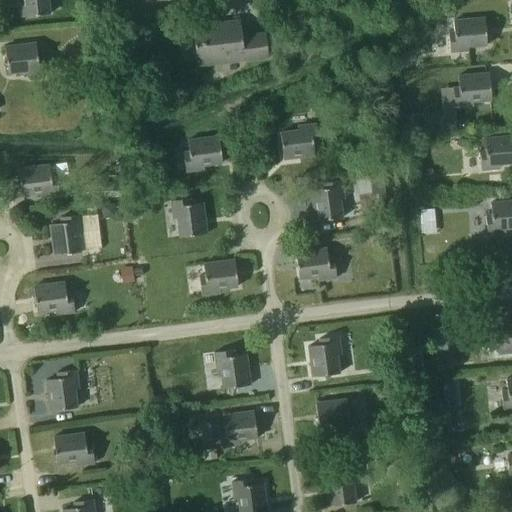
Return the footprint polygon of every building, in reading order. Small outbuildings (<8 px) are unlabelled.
[(19,0),(22,17),(49,14),(46,0),(19,0)] [(454,32),(448,32),(449,52),(468,50),(468,46),(486,45),(484,18),(453,20),(454,32)] [(192,26),(196,66),(267,58),(265,33),(241,36),(239,20),(192,26)] [(35,43),(4,47),(7,74),(26,72),(26,76),(44,73),(42,54),(36,55),(35,43)] [(452,88),(454,107),(472,106),(472,102),(491,100),(488,73),(457,76),(458,87),(452,88)] [(339,89),(351,113),(366,105),(353,81),(339,89)] [(469,129),(468,119),(457,120),(458,130),(469,129)] [(279,133),(283,160),(314,156),(312,144),(318,143),(316,124),(297,126),(298,130),(279,133)] [(479,150),(481,170),(499,168),(499,164),(511,163),(511,135),(484,138),(485,150),(479,150)] [(188,152),(182,152),(185,172),(203,170),(203,166),(221,163),(218,136),(187,140),(188,152)] [(17,169),(21,196),(39,194),(40,198),(58,195),(56,176),(50,177),(48,165),(17,169)] [(383,167),(369,169),(372,195),(385,193),(383,167)] [(421,186),(434,185),(433,172),(420,173),(421,186)] [(322,189),(311,190),(315,221),(342,218),(339,199),(343,199),(341,180),(321,183),(322,189)] [(190,199),(170,201),(173,219),(177,219),(179,237),(206,234),(202,203),(190,205),(190,199)] [(491,214),(485,215),(487,234),(505,233),(505,229),(511,228),(511,200),(490,203),(491,214)] [(60,223),(49,225),(53,256),(80,252),(77,234),(81,233),(79,215),(78,207),(73,208),(74,215),(60,217),(60,223)] [(421,210),(422,222),(435,221),(434,209),(421,210)] [(389,228),(377,229),(380,247),(391,245),(389,228)] [(326,248),(295,252),(298,279),(317,277),(317,281),(336,278),(333,259),(327,260),(326,248)] [(198,276),(201,296),(219,293),(219,289),(237,287),(234,260),(203,264),(204,275),(198,276)] [(142,268),(133,269),(134,277),(142,276),(142,268)] [(33,286),(36,313),(55,311),(55,315),(74,312),(71,293),(65,294),(64,282),(33,286)] [(501,334),(496,335),(497,354),(511,352),(511,321),(500,322),(501,334)] [(432,328),(433,340),(446,339),(445,327),(432,328)] [(308,346),(312,377),(339,374),(336,355),(340,355),(338,336),(318,339),(319,345),(308,346)] [(214,353),(216,371),(220,371),(222,389),(249,385),(245,355),(234,356),(233,350),(214,353)] [(389,375),(402,375),(402,366),(389,367),(389,375)] [(57,379),(45,380),(49,411),(76,408),(74,389),(78,389),(75,370),(56,373),(57,379)] [(501,391),(502,411),(511,409),(511,378),(506,379),(507,391),(501,391)] [(443,384),(444,397),(456,395),(455,383),(443,384)] [(315,403),(318,430),(337,428),(337,432),(356,430),(353,410),(347,411),(346,399),(315,403)] [(198,418),(197,411),(189,411),(190,419),(198,418)] [(218,428),(220,447),(239,445),(238,441),(257,438),(253,411),(222,415),(224,427),(218,428)] [(53,437),(56,464),(75,462),(75,466),(93,464),(91,444),(85,445),(83,433),(53,437)] [(203,451),(204,460),(217,459),(216,449),(203,451)] [(467,465),(453,466),(453,475),(467,474),(467,465)] [(324,475),(328,506),(355,503),(353,484),(357,484),(354,466),(335,468),(336,474),(324,475)] [(231,482),(233,500),(237,500),(239,511),(266,511),(263,484),(251,485),(250,479),(231,482)] [(122,485),(107,487),(109,496),(123,494),(122,485)] [(62,510),(62,511),(93,511),(92,500),(73,502),(73,508),(62,510)]
